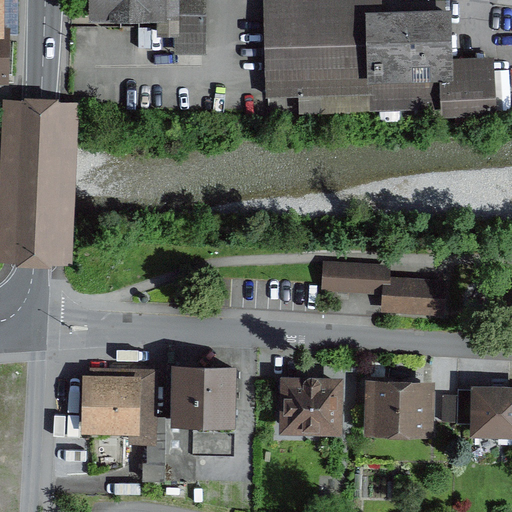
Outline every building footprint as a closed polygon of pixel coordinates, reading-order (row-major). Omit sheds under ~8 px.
[(160,20),(160,37),(179,37),(179,0),(89,0),(90,20),(160,20)] [(179,0),(179,37),(179,56),(203,56),(202,0),(179,0)] [(369,116),(366,16),(365,1),(300,3),(299,0),(265,0),(270,120),(369,116)] [(448,13),(366,16),(369,116),(493,112),(492,63),(450,64),(448,13)] [(321,294),(383,297),(383,288),(390,288),(391,280),(391,266),(323,263),(321,294)] [(383,288),(383,297),(382,312),(441,315),(443,282),(391,280),(390,288),(383,288)] [(232,372),(173,371),(172,426),(231,427),(232,372)] [(137,383),(84,382),(83,435),(131,436),(131,444),(154,445),(155,376),(137,375),(137,383)] [(338,382),(281,382),(280,435),(338,435),(338,382)] [(433,386),(366,385),(366,438),(433,438),(433,386)] [(472,396),(459,395),(458,421),(473,422),(473,439),(511,439),(511,392),(472,391),(472,396)]
